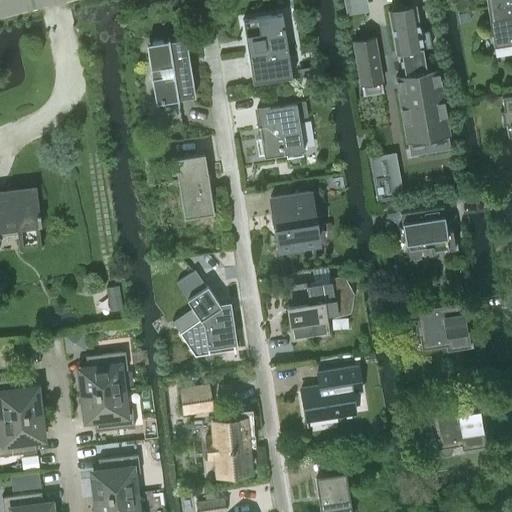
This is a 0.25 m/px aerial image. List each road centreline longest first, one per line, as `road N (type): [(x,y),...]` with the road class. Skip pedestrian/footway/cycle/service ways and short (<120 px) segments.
road 1 (residential): [(284,511),(202,0)]
road 2 (residential): [(75,511),(53,350)]
